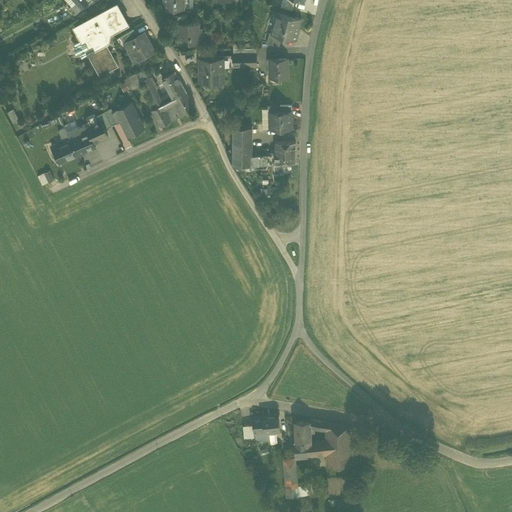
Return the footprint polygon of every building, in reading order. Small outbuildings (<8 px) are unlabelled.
[(74,0),(76,1),(82,9),(91,0),(74,0)] [(163,0),(163,8),(184,8),(183,0),(163,0)] [(292,10),(294,0),(282,0),(280,7),(292,10)] [(70,8),(76,15),(82,9),(76,1),(72,5),(73,5),(71,6),(70,8)] [(80,32),(83,38),(90,50),(87,52),(88,54),(88,55),(91,53),(102,73),(99,75),(100,76),(119,66),(107,44),(109,43),(105,36),(128,24),(117,4),(80,24),(84,30),(80,32)] [(281,35),(292,38),(295,27),(298,27),(300,18),(277,12),(271,32),(271,33),(281,35)] [(189,36),(189,43),(197,43),(197,36),(202,36),(202,26),(200,26),(200,22),(185,22),(185,21),(173,21),(173,24),(176,24),(176,30),(180,30),(180,36),(189,36)] [(84,30),(80,24),(73,28),(80,40),(83,38),(80,32),(84,30)] [(125,33),(129,40),(139,35),(135,27),(125,33)] [(266,42),(279,46),(281,35),(271,33),(271,32),(269,31),(266,42)] [(127,41),(137,59),(154,50),(144,32),(139,35),(129,40),(127,41)] [(82,57),(88,54),(87,52),(90,50),(83,38),(80,40),(74,43),(77,47),(74,49),(77,54),(79,52),(82,57)] [(256,48),(246,48),(239,48),(234,48),(234,55),(246,54),(246,66),(257,66),(257,54),(256,54),(256,48)] [(199,49),(199,60),(202,60),(202,58),(212,58),(212,49),(199,49)] [(233,55),(233,66),(246,66),(246,54),(234,55),(233,55)] [(200,66),(200,81),(221,81),(221,74),(221,67),(224,67),(223,58),(212,58),(202,58),(202,60),(202,66),(200,66)] [(269,58),(269,77),(288,76),(287,58),(269,58)] [(125,78),(131,89),(142,83),(136,73),(135,73),(132,74),(125,78)] [(165,83),(170,93),(174,99),(186,92),(178,76),(165,83)] [(145,87),(148,92),(156,88),(158,87),(154,82),(145,87)] [(161,98),(156,88),(148,92),(156,108),(164,104),(161,98)] [(186,92),(174,99),(182,114),(195,107),(186,92)] [(164,104),(174,99),(170,93),(161,98),(164,104)] [(160,126),(182,114),(174,99),(164,104),(156,108),(154,109),(152,110),(160,126)] [(133,127),(136,131),(144,127),(131,102),(113,111),(112,111),(118,122),(121,121),(126,131),(133,127)] [(111,107),(104,110),(105,111),(112,125),(118,122),(112,111),(113,111),(111,107)] [(8,111),(14,122),(19,119),(13,108),(8,111)] [(101,120),(105,128),(112,125),(105,111),(95,116),(98,121),(101,120)] [(270,111),(270,129),(292,128),(292,111),(281,111),(270,111)] [(89,122),(78,127),(67,132),(70,140),(89,131),(90,132),(95,130),(97,136),(102,133),(105,138),(108,136),(105,128),(101,120),(98,121),(95,116),(94,114),(87,117),(89,122)] [(65,127),(67,132),(78,127),(75,119),(64,125),(65,127)] [(266,170),(266,164),(277,164),(277,162),(276,162),(276,154),(252,156),(253,127),(233,126),(233,166),(252,165),(252,170),(266,170)] [(58,130),(62,137),(63,136),(63,134),(67,132),(65,127),(58,130)] [(90,132),(94,143),(105,138),(102,133),(97,136),(95,130),(90,132)] [(77,154),(96,146),(94,143),(90,132),(89,131),(70,140),(77,154)] [(67,132),(63,134),(63,136),(62,137),(64,142),(70,140),(67,132)] [(59,162),(77,154),(70,140),(64,142),(58,145),(56,142),(51,145),(59,162)] [(277,162),(296,162),(296,141),(276,141),(276,154),(276,162),(277,162)] [(44,172),(49,181),(54,178),(50,169),(44,172)] [(43,184),(49,181),(44,172),(38,175),(43,184)] [(279,415),(262,417),(253,418),(253,425),(254,434),(260,434),(264,433),(270,433),(276,432),(280,432),(279,415)] [(326,430),(326,439),(312,440),(307,441),(307,442),(296,443),(296,441),(294,442),(296,456),(296,458),(308,456),(327,454),(327,467),(351,467),(350,444),(350,426),(326,421),(311,418),(311,420),(311,428),(326,430)] [(296,441),(296,443),(307,442),(307,441),(312,440),(311,428),(311,420),(295,421),(296,441)] [(254,434),(253,425),(243,426),(244,438),(255,437),(254,434)] [(260,434),(260,441),(270,440),(270,433),(264,433),(260,434)] [(296,456),(284,458),(287,498),(297,496),(295,488),(298,487),(296,458),(296,456)] [(295,488),(297,496),(313,492),(312,484),(298,487),(295,488)]
